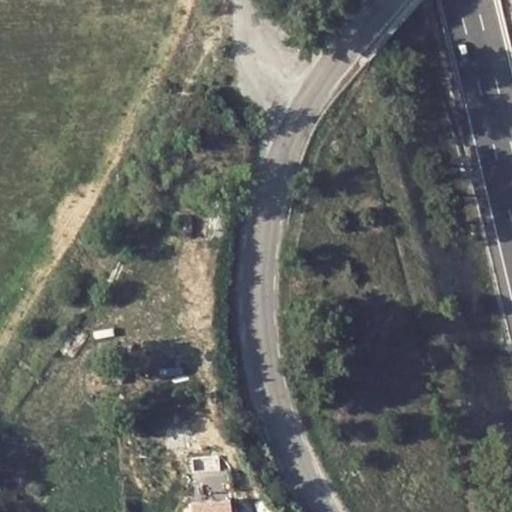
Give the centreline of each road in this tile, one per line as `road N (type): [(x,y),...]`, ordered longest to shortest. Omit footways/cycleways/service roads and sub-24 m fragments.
road 1 (tertiary): [(330,511),(286,424),(255,331),(258,225),(303,96)]
road 2 (motorway): [(453,0),(511,236)]
road 3 (unclassified): [(303,96),(253,63),(243,42),(243,0)]
road 4 (tertiary): [(303,96),(382,0)]
